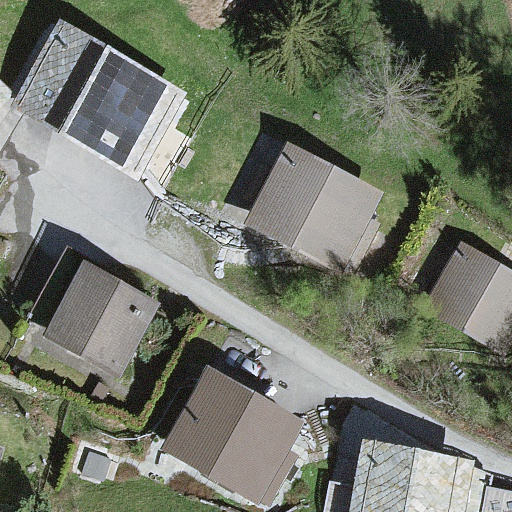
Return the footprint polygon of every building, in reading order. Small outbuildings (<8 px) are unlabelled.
[(201,106),(74,32),(16,120),(149,194),(201,106)] [(392,204),(293,155),(251,236),(349,284),(392,204)] [(511,276),(465,249),(419,317),(511,359),(511,276)] [(163,317),(94,273),(50,344),(122,389),(163,317)] [(309,429),(218,370),(175,454),(260,510),(309,429)] [(337,426),(330,511),(352,511),(358,427),(337,426)] [(468,511),(475,476),(372,451),(356,511),(468,511)]
